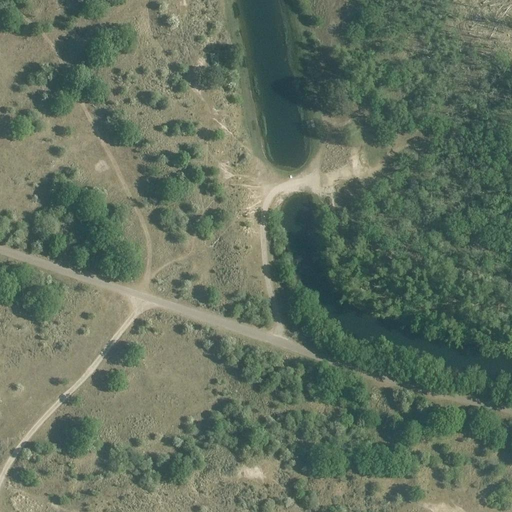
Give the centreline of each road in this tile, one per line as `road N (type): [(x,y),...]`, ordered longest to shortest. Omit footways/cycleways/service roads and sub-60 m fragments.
road 1 (track): [(511,409),(366,372),(0,249)]
road 2 (track): [(141,296),(92,369),(18,446),(0,477)]
road 3 (track): [(319,177),(287,184),(266,210),(265,263),(280,342)]
